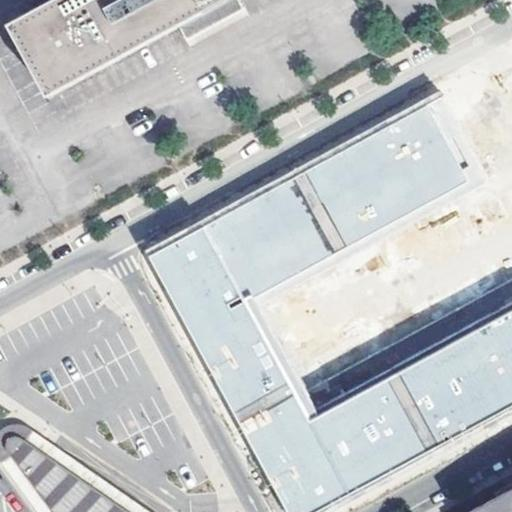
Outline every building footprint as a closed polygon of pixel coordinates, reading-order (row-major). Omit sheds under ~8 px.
[(53,98),(181,28),(212,11),(232,0),(58,0),(13,24),(53,98)] [(232,0),(212,11),(181,28),(188,41),(247,9),(241,0),(232,0)] [(445,96),(430,104),(445,131),(460,123),(445,96)] [(430,104),(148,258),(248,441),(271,428),(279,443),(288,438),(328,511),(511,411),(511,281),(328,382),(319,387),(273,303),(282,299),(493,183),(460,123),(445,131),(430,104)] [(282,299),(273,303),(319,387),(328,382),(282,299)] [(271,428),(248,441),(287,511),(327,511),(328,511),(288,438),(279,443),(271,428)] [(12,455),(53,511),(130,511),(25,441),(31,434),(27,431),(21,429),(15,429),(12,430),(8,432),(3,437),(1,443),(0,449),(1,452),(3,456),(7,460),(12,455)] [(511,511),(511,490),(473,511),(511,511)]
